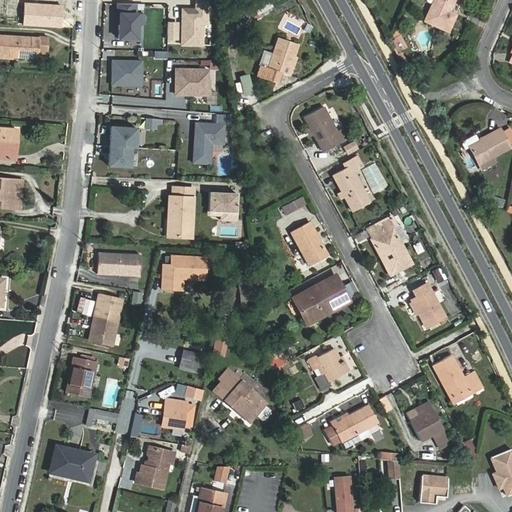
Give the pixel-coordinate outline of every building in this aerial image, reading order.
[(265,0),(244,8),(248,19),(273,9),(270,0),(265,0)] [(448,31),(456,14),(449,12),(454,0),(434,0),(433,3),(425,20),(448,31)] [(136,4),(117,3),(117,13),(119,13),(119,23),(119,38),(137,39),(138,24),(138,14),(136,14),(136,4)] [(202,44),(202,23),(207,23),(207,4),(197,4),(196,4),(196,9),(182,9),(182,44),(202,44)] [(177,23),(167,23),(167,38),(177,38),(177,23)] [(407,47),(397,29),(390,40),(396,53),(407,47)] [(0,56),(38,58),(38,53),(47,54),(48,36),(39,36),(39,38),(0,35),(0,56)] [(279,83),(282,73),(289,75),(292,68),(291,67),(298,44),(279,37),(269,67),(261,64),(257,76),(279,83)] [(167,51),(158,51),(158,59),(167,59),(167,51)] [(142,61),(112,60),(112,85),(142,86),(142,61)] [(208,69),(176,68),(176,93),(210,94),(210,79),(208,79),(208,69)] [(244,96),(253,93),(248,75),(239,77),(244,96)] [(113,106),(112,113),(132,114),(132,107),(113,106)] [(324,107),(304,117),(323,151),(342,140),(324,107)] [(155,129),(156,119),(146,118),(145,128),(155,129)] [(225,124),(196,122),(195,131),(197,131),(197,137),(194,139),(193,162),(210,163),(212,143),(223,144),(225,124)] [(111,126),(109,146),(131,147),(136,148),(137,128),(111,126)] [(0,127),(0,158),(12,159),(14,139),(17,139),(17,129),(0,127)] [(478,141),(469,146),(482,168),(495,161),(493,158),(510,147),(500,128),(480,139),(481,140),(478,141)] [(469,146),(478,141),(475,135),(464,141),(463,143),(466,148),(469,146)] [(353,142),(343,148),(347,155),(357,149),(353,142)] [(130,167),(131,147),(109,146),(108,166),(130,167)] [(333,174),(353,211),(370,202),(354,172),(364,167),(358,155),(343,163),(346,168),(333,174)] [(22,201),(23,181),(0,179),(0,204),(14,205),(14,200),(22,201)] [(237,194),(209,192),(208,211),(236,213),(237,194)] [(169,195),(168,196),(168,218),(171,218),(171,236),(191,237),(193,196),(169,195)] [(303,196),(283,207),(287,214),(307,204),(303,196)] [(236,213),(208,211),(208,214),(222,215),(221,219),(235,220),(236,213)] [(412,263),(388,218),(365,229),(379,255),(383,253),(394,273),(412,263)] [(329,255),(309,221),(291,232),(310,266),(329,255)] [(363,232),(354,236),(357,242),(366,238),(363,232)] [(140,255),(97,252),(96,274),(139,276),(140,255)] [(164,263),(162,281),(171,282),(171,278),(205,280),(206,258),(165,256),(164,263)] [(441,275),(443,280),(446,278),(441,267),(437,269),(437,268),(431,271),(435,278),(441,275)] [(253,273),(237,274),(241,309),(256,307),(253,273)] [(303,316),(322,306),(326,312),(349,299),(336,276),(294,299),(303,316)] [(412,299),(426,327),(445,317),(427,283),(413,290),(417,297),(412,299)] [(222,306),(234,307),(236,287),(224,286),(222,306)] [(130,305),(141,306),(143,292),(132,291),(130,305)] [(89,339),(113,344),(122,300),(99,296),(89,339)] [(214,354),(224,356),(228,339),(218,337),(214,354)] [(191,352),(192,344),(185,342),(180,366),(190,368),(190,371),(201,373),(205,355),(191,352)] [(191,352),(205,355),(207,347),(192,344),(191,352)] [(322,391),(331,386),(328,381),(347,371),(334,348),(317,357),(316,355),(308,359),(313,369),(320,365),(324,373),(315,378),(322,391)] [(443,381),(456,405),(472,396),(471,394),(483,388),(474,370),(463,377),(452,355),(432,365),(442,382),(443,381)] [(129,358),(120,356),(118,364),(127,366),(129,358)] [(66,392),(88,397),(96,362),(74,357),(66,392)] [(213,391),(231,406),(235,402),(253,418),(266,403),(228,369),(220,379),(222,381),(213,391)] [(189,386),(186,396),(201,399),(203,390),(189,386)] [(317,401),(315,391),(306,393),(308,403),(317,401)] [(292,403),(297,412),(306,407),(302,398),(292,403)] [(183,429),(184,423),(192,424),(194,410),(186,408),(187,402),(166,399),(162,426),(183,429)] [(411,422),(421,441),(432,435),(440,450),(452,443),(429,401),(414,409),(419,417),(411,422)] [(345,447),(360,439),(357,433),(379,421),(370,404),(331,424),(332,425),(340,442),(342,441),(345,447)] [(264,422),(272,411),(266,406),(257,416),(264,422)] [(117,423),(119,413),(90,408),(86,425),(91,426),(93,418),(117,423)] [(419,417),(414,409),(406,413),(411,422),(419,417)] [(324,429),(333,446),(340,442),(332,425),(324,429)] [(182,452),(189,454),(190,447),(183,445),(182,452)] [(94,455),(56,446),(50,472),(88,481),(94,455)] [(170,451),(153,447),(148,465),(141,464),(139,473),(137,473),(135,482),(163,489),(169,462),(168,460),(170,451)] [(511,493),(511,449),(511,447),(491,456),(498,471),(493,473),(498,483),(502,482),(508,495),(511,493)] [(389,479),(400,478),(399,461),(388,460),(389,479)] [(222,482),(224,468),(218,466),(215,480),(222,482)] [(447,497),(448,478),(422,475),(419,502),(435,504),(436,496),(447,497)] [(352,511),(350,477),(335,478),(337,511),(352,511)] [(223,493),(201,488),(195,487),(189,511),(222,511),(224,504),(220,503),(223,493)] [(173,511),(176,502),(168,501),(165,511),(173,511)]
